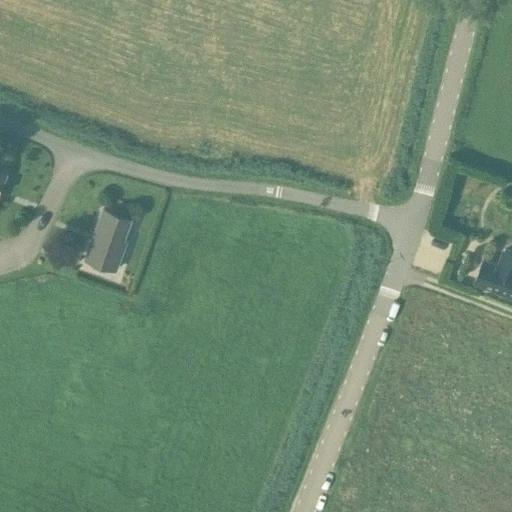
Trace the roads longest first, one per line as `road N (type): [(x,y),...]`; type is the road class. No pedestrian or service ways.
road 1 (unclassified): [(412,221),(262,186),(176,179),(0,124)]
road 2 (unclassified): [(305,511),(412,221)]
road 3 (unclassified): [(412,221),(475,0)]
road 4 (track): [(511,312),(395,268)]
